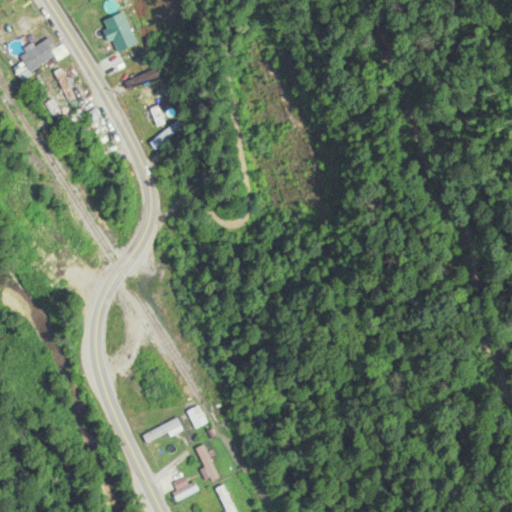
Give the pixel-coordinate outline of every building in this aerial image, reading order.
[(18,14),(11,3),(0,9),(0,26),(11,44),(32,31),(20,13),(18,14)] [(32,73),(56,56),(46,41),(21,58),(32,73)] [(64,116),(83,106),(63,67),(44,78),(64,116)] [(155,122),(157,121),(158,125),(163,123),(148,82),(161,77),(158,69),(125,81),(129,91),(142,86),(155,122)] [(197,429),(209,423),(201,406),(188,412),(197,429)] [(142,436),(147,447),(183,429),(178,418),(142,436)] [(196,449),(213,481),(222,477),(205,445),(196,449)] [(175,493),(179,501),(198,491),(194,483),(175,493)] [(237,511),(225,485),(217,489),(227,511),(237,511)]
